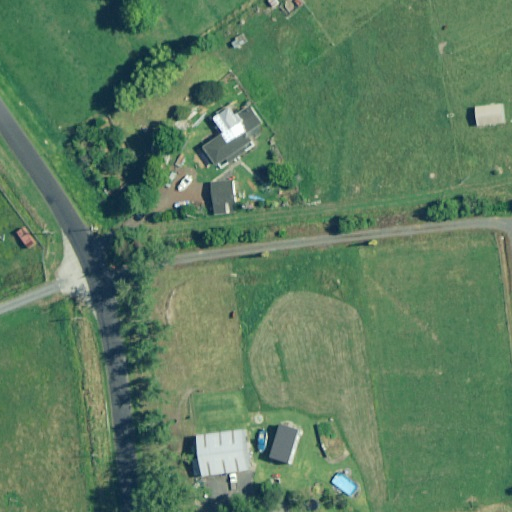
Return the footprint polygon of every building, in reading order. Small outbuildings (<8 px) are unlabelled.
[(248,41),(242,33),(231,40),(236,49),(248,41)] [(505,123),(504,104),(477,107),(478,126),(505,123)] [(265,124),(252,105),(235,116),(231,110),(222,116),(227,124),(202,141),(218,166),(229,159),(232,163),(249,152),(246,147),(255,141),(250,133),(265,124)] [(239,212),(235,180),(213,183),(217,215),(239,212)] [(250,470),(245,430),(198,436),(201,460),(192,461),(194,477),(250,470)]
